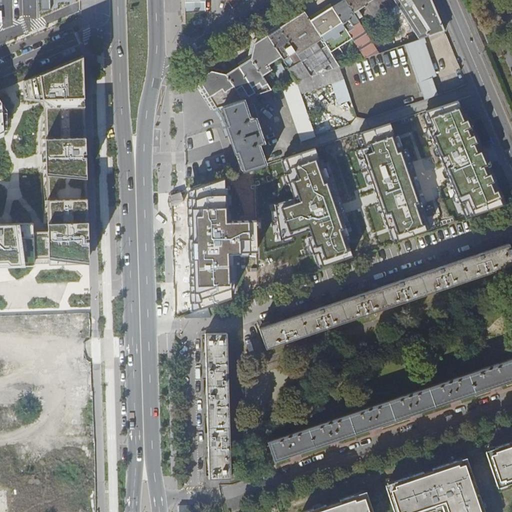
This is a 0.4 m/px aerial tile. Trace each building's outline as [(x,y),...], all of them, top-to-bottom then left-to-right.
[(382,53),(364,26),(347,0),(344,0),(334,6),(341,18),(368,58),(382,53)] [(367,4),(373,0),(347,0),(364,26),(376,18),(367,4)] [(373,0),(367,4),(376,18),(399,3),(396,0),(373,0)] [(422,40),(448,31),(434,0),(396,0),(399,3),(422,40)] [(313,19),(342,65),(357,55),(336,21),(341,18),(334,6),(332,7),(313,19)] [(470,18),(481,44),(487,41),(489,35),(479,12),(472,9),(467,10),(470,18)] [(308,11),(283,27),(313,77),(320,74),(305,50),(318,41),(335,69),(341,67),(342,65),(313,19),(308,11)] [(301,81),(313,77),(283,27),(270,35),(280,49),(286,45),(298,65),(292,69),(301,81)] [(259,96),(273,91),(266,77),(276,71),(272,64),(285,57),(280,49),(270,35),(257,43),(253,60),(240,67),(259,96)] [(422,40),(409,44),(429,101),(442,96),(422,40)] [(320,74),(335,69),(318,41),(305,50),(320,74)] [(86,106),(84,54),(54,66),(24,79),(25,88),(26,98),(41,100),(42,101),(43,103),(45,107),(86,106)] [(256,97),(259,96),(240,67),(229,74),(244,101),(256,97)] [(221,109),(244,101),(229,74),(214,71),(201,79),(221,109)] [(345,79),(334,83),(341,104),(352,101),(345,79)] [(0,133),(9,130),(8,108),(0,96),(0,133)] [(268,131),(256,97),(244,101),(221,109),(228,118),(238,150),(244,175),(271,166),(265,147),(269,145),(264,132),(268,131)] [(470,200),(475,213),(500,203),(458,99),(427,112),(463,202),(470,200)] [(86,106),(45,107),(47,159),(49,228),(49,256),(90,261),(86,106)] [(388,125),(363,134),(367,147),(361,149),(393,242),(424,231),(388,125)] [(314,150),(288,159),(293,172),(287,174),(296,201),(276,208),(279,239),(306,231),(319,266),(350,255),(314,150)] [(223,180),(188,191),(193,311),(230,300),(228,254),(257,258),(256,219),(226,223),(223,180)] [(181,194),(171,197),(172,208),(184,203),(181,194)] [(0,265),(1,265),(9,265),(36,264),(35,257),(35,229),(34,221),(17,222),(8,222),(0,222),(0,265)] [(42,229),(35,229),(35,257),(49,256),(49,228),(42,229)] [(511,249),(510,251),(508,245),(482,254),(482,253),(479,254),(476,255),(476,257),(444,268),(444,267),(440,268),(437,269),(437,270),(403,282),(403,280),(400,282),(396,283),(397,284),(364,295),(363,294),(360,295),(356,297),(357,298),(323,309),(323,308),(320,309),(317,310),(317,311),(284,323),(284,321),(281,322),(278,324),(278,325),(272,327),(270,323),(259,327),(267,350),(511,266),(511,257),(511,255),(511,254),(511,249)] [(273,280),(308,269),(303,254),(269,265),(273,280)] [(188,321),(211,315),(210,308),(187,313),(188,321)] [(206,336),(207,362),(206,362),(206,365),(206,369),(207,369),(208,404),(207,404),(207,408),(207,412),(208,412),(209,446),(208,446),(208,449),(208,453),(209,453),(210,480),(230,480),(227,335),(206,336)] [(511,360),(268,444),(275,463),(511,381),(511,360)] [(511,444),(485,453),(498,490),(511,485),(511,444)] [(486,511),(467,457),(384,485),(393,511),(440,511),(443,511),(486,511)] [(374,511),(368,495),(319,511),(374,511)]
